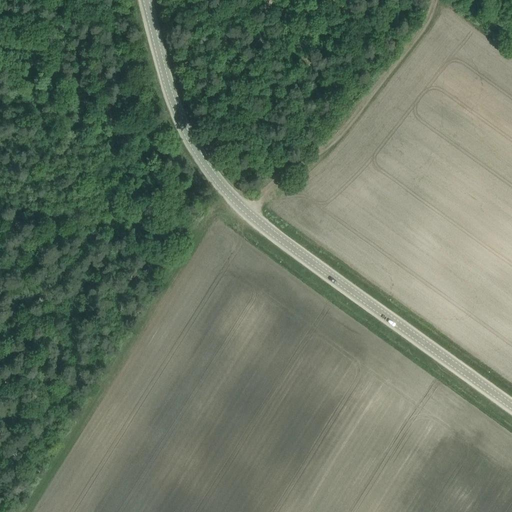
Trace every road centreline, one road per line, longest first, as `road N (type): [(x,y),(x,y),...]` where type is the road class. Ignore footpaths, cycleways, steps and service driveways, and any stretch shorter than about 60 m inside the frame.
road 1 (tertiary): [(511,404),(242,207),(184,129),(144,0)]
road 2 (track): [(439,0),(323,147),(283,175),(251,214)]
